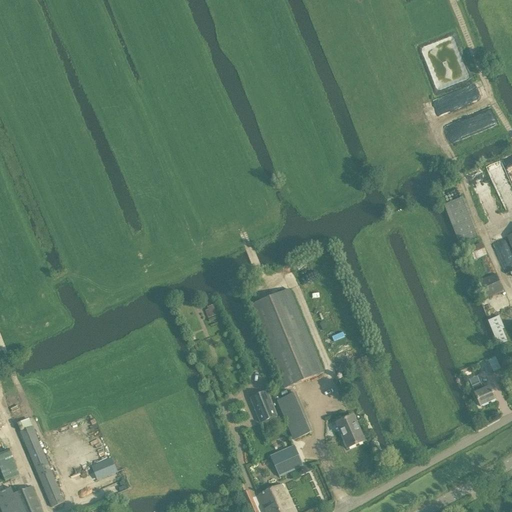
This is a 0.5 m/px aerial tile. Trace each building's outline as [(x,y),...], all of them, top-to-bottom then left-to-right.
[(456,203),(447,206),(461,243),(470,240),(456,203)] [(474,259),(486,255),(482,244),(470,248),(474,259)] [(484,298),(503,291),(496,275),(478,282),(484,298)] [(285,389),(323,372),(289,290),(250,306),(285,389)] [(209,310),(206,311),(209,318),(219,314),(215,305),(208,308),(209,310)] [(495,358),(488,361),(493,373),(500,369),(495,358)] [(479,407),(495,400),(490,387),(483,390),(480,383),(472,387),(475,394),(474,394),(479,407)] [(277,417),(267,392),(251,399),(261,423),(277,417)] [(348,449),(365,442),(354,416),(336,423),(348,449)] [(52,508),(64,503),(32,427),(20,432),(52,508)] [(294,446),(271,457),(280,477),(303,467),(294,446)] [(293,511),(282,488),(284,487),(283,484),(259,495),(266,511),(293,511)] [(10,488),(0,492),(0,507),(2,511),(42,511),(32,487),(13,495),(10,488)] [(249,491),(244,494),(251,509),(256,507),(249,491)]
